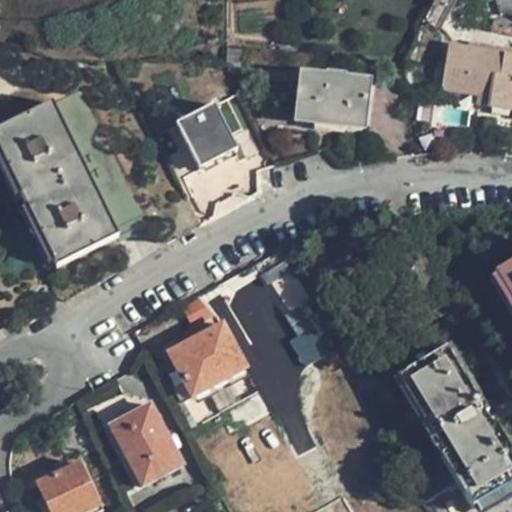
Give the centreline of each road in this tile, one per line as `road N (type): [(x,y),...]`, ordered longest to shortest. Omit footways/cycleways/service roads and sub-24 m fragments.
road 1 (residential): [(62,326),(261,214),(348,185),(511,173)]
road 2 (residential): [(62,326),(72,370),(63,385),(0,426)]
